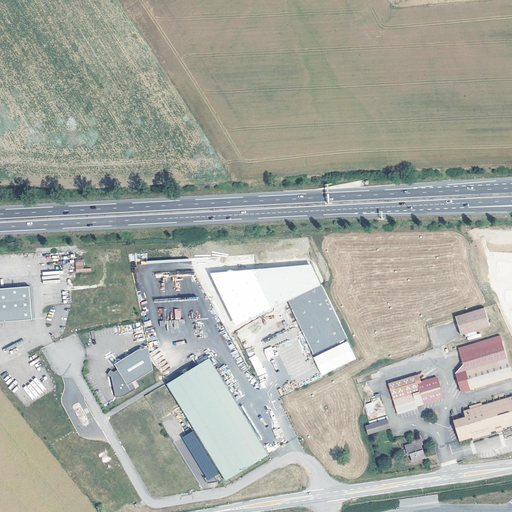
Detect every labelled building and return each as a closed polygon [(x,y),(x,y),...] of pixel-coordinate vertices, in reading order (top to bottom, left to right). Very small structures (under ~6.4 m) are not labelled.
[(83,268),(83,259),(75,260),(76,272),(91,272),(91,268),(83,268)] [(314,353),(348,337),(316,271),(282,287),(314,353)] [(184,279),(184,286),(184,289),(186,288),(193,284),(195,283),(191,281),(185,277),(184,277),(184,279)] [(32,321),(29,288),(0,290),(0,335),(5,335),(5,323),(32,321)] [(205,301),(208,307),(210,306),(213,311),(217,310),(211,298),(205,301)] [(486,307),(457,316),(463,334),(492,325),(486,307)] [(511,371),(501,335),(460,348),(464,363),(456,372),(461,390),(511,374),(511,371)] [(111,376),(115,394),(118,396),(125,395),(136,388),(132,382),(154,370),(149,347),(140,348),(139,349),(114,363),(118,369),(114,371),(112,371),(111,374),(111,376)] [(270,347),(263,350),(268,359),(275,356),(270,347)] [(249,358),(258,376),(265,372),(256,354),(249,358)] [(261,441),(228,387),(211,358),(166,386),(225,481),(268,454),(261,441)] [(422,395),(424,403),(444,397),(438,378),(422,382),(420,374),(390,383),(398,413),(418,407),(417,405),(415,398),(422,395)] [(417,405),(424,403),(422,395),(415,398),(417,405)] [(511,397),(484,406),(490,427),(492,431),(497,430),(498,432),(501,431),(504,430),(503,427),(511,424),(511,397)] [(472,433),(490,427),(484,406),(480,407),(479,404),(472,406),(473,409),(466,412),(467,417),(468,421),(458,424),(461,434),(460,435),(461,440),(474,437),(472,433)] [(368,433),(371,432),(392,427),(388,415),(368,421),(365,422),(368,433)] [(422,438),(413,441),(414,443),(407,446),(409,455),(412,454),(414,461),(426,458),(424,451),(422,451),(421,449),(423,448),(422,445),(424,444),(422,438)]
